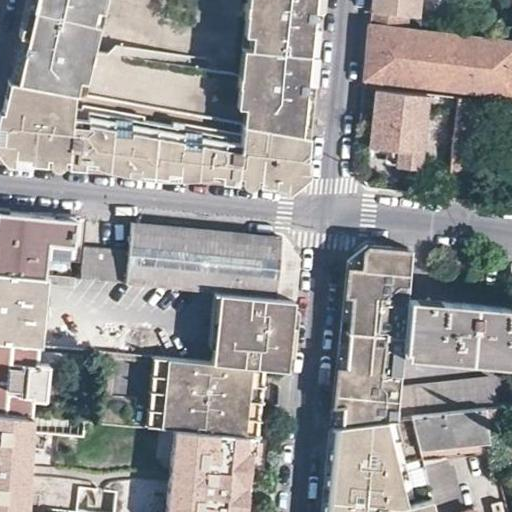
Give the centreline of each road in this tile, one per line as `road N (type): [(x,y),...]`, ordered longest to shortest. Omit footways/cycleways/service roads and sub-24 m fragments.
road 1 (residential): [(329,213),(0,184)]
road 2 (residential): [(300,511),(329,213)]
road 3 (residential): [(329,213),(348,0)]
road 4 (residential): [(511,227),(329,213)]
